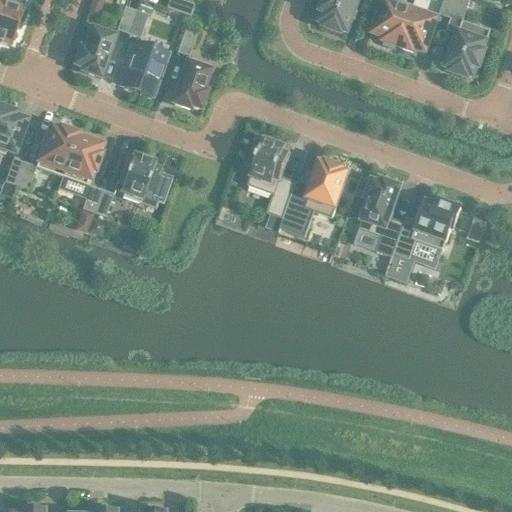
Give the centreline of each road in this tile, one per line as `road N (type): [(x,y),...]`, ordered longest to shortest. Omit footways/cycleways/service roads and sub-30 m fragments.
road 1 (residential): [(43,90),(206,145),(237,105),(511,193)]
road 2 (residential): [(493,118),(280,44),(296,0)]
road 3 (residential): [(223,495),(0,487)]
road 4 (residential): [(366,511),(223,495)]
